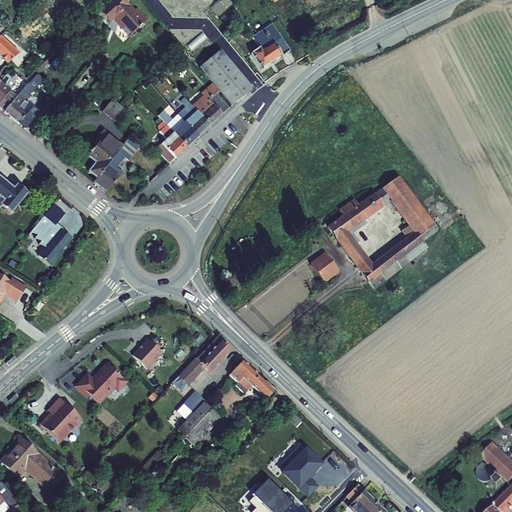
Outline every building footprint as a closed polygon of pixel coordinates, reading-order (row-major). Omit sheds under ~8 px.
[(122,2),(102,19),(112,30),(116,26),(124,36),(123,36),(130,44),(149,27),(139,16),(136,18),(122,2)] [(272,34),(265,39),(283,65),(290,60),(272,34)] [(264,60),(262,57),(252,63),(263,78),(283,65),(265,39),(259,43),(266,54),(270,51),(272,55),(264,60)] [(19,58),(1,41),(0,42),(0,60),(9,68),(19,58)] [(266,54),(259,43),(254,46),(262,57),(264,60),(272,55),(270,51),(266,54)] [(218,55),(198,73),(210,87),(231,110),(251,93),(218,55)] [(0,91),(4,87),(7,90),(14,81),(9,76),(3,82),(0,79),(0,91)] [(17,103),(5,117),(28,134),(42,118),(36,113),(27,105),(34,98),(45,86),(38,80),(27,92),(17,103)] [(17,103),(12,98),(11,97),(13,94),(12,93),(19,85),(14,81),(7,90),(4,87),(0,91),(0,112),(5,117),(17,103)] [(22,87),(12,98),(17,103),(27,92),(22,87)] [(204,101),(192,112),(209,131),(228,114),(229,113),(210,92),(202,99),(204,101)] [(27,105),(36,113),(42,105),(34,98),(27,105)] [(105,119),(110,123),(119,113),(120,111),(115,107),(105,119)] [(178,120),(198,143),(209,131),(192,112),(189,109),(178,120)] [(119,113),(110,123),(119,132),(129,119),(120,111),(119,113)] [(162,127),(173,139),(186,153),(198,143),(178,120),(171,126),(163,116),(157,121),(162,127)] [(156,155),(169,170),(186,153),(173,139),(162,127),(158,131),(159,137),(167,145),(156,155)] [(96,185),(121,155),(104,142),(87,163),(96,170),(89,178),(96,185)] [(96,185),(96,187),(94,189),(107,200),(117,188),(122,181),(116,175),(124,166),(127,168),(137,156),(126,148),(121,155),(96,185)] [(396,182),(380,193),(388,204),(406,227),(398,233),(404,242),(369,268),(346,236),(380,210),(371,199),(357,209),(352,203),(337,215),(341,221),(326,232),(373,293),(426,253),(418,243),(433,231),(396,182)] [(0,201),(6,207),(3,210),(11,218),(26,200),(17,193),(16,194),(11,190),(9,192),(0,184),(0,201)] [(380,210),(388,204),(380,193),(371,199),(380,210)] [(52,210),(30,237),(36,240),(34,243),(40,246),(37,249),(44,252),(37,260),(48,270),(56,261),(55,260),(70,243),(55,229),(63,220),(52,210)] [(325,258),(310,270),(322,286),(337,275),(325,258)] [(0,307),(1,306),(0,304),(0,302),(3,298),(5,299),(17,306),(25,293),(11,284),(9,286),(0,280),(0,307)] [(147,340),(132,356),(147,370),(162,354),(147,340)] [(231,354),(217,341),(196,363),(196,362),(178,380),(188,390),(205,372),(210,377),(231,354)] [(86,376),(76,387),(87,397),(89,396),(98,404),(114,387),(117,391),(125,382),(113,371),(115,369),(109,362),(97,375),(98,376),(92,381),(86,376)] [(273,394),(242,365),(228,379),(234,385),(234,389),(241,396),(250,388),(265,403),(273,394)] [(188,390),(178,380),(172,387),(182,396),(188,390)] [(192,416),(204,404),(193,394),(182,406),(192,416)] [(192,416),(184,424),(200,440),(226,413),(211,397),(204,404),(192,416)] [(44,420),(39,425),(59,443),(81,419),(59,399),(47,411),(51,415),(46,420),(44,420)] [(62,484),(24,443),(1,464),(17,481),(24,474),(48,497),(62,484)] [(505,486),(511,478),(511,470),(489,447),(478,458),(505,486)] [(304,448),(280,473),(298,490),(302,487),(311,495),(320,486),(311,477),(322,465),(304,448)] [(0,511),(8,506),(7,505),(15,497),(0,479),(0,511)] [(254,496),(249,502),(255,509),(252,511),(283,511),(291,504),(267,480),(253,495),(254,496)] [(511,487),(487,511),(507,511),(511,507),(511,487)] [(363,494),(358,490),(342,505),(347,510),(363,494)] [(380,511),(363,494),(347,510),(349,511),(380,511)]
